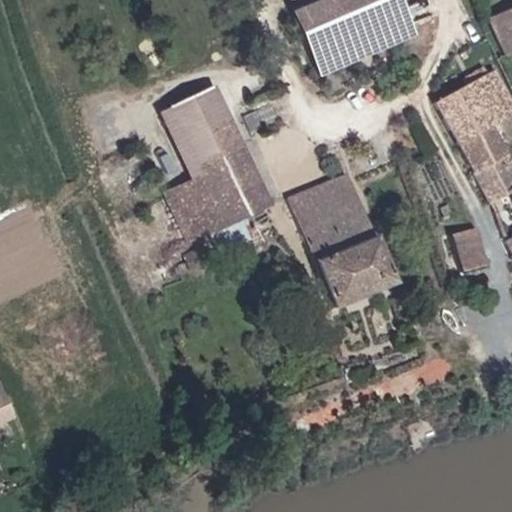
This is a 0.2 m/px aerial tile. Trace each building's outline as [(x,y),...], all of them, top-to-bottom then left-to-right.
[(307,0),(281,12),(310,73),(385,34),(368,0),(307,0)] [(389,0),(368,0),(385,34),(401,26),(389,0)] [(511,0),(485,13),(504,49),(511,45),(511,0)] [(454,135),(502,111),(511,104),(511,100),(508,93),(505,94),(490,65),(432,92),(454,135)] [(211,200),(249,183),(207,90),(167,108),(193,179),(157,197),(179,244),(223,224),(211,200)] [(511,229),(511,171),(492,133),(509,124),(502,111),(454,135),(488,198),(503,233),(511,229)] [(284,164),(271,176),(283,190),(297,178),(284,164)] [(388,280),(340,173),(283,198),(330,306),(388,280)] [(211,200),(223,224),(260,207),(249,183),(211,200)] [(475,225),(448,233),(460,271),(487,263),(475,225)] [(511,229),(503,233),(511,257),(511,229)] [(175,257),(181,271),(197,265),(190,250),(175,257)]
